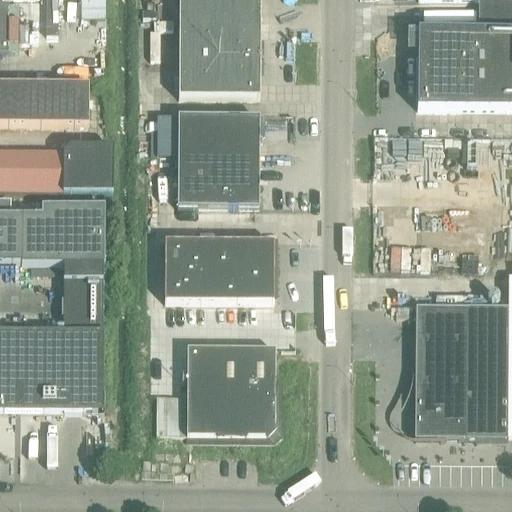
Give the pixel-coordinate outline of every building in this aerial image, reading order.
[(178,0),(178,22),(260,23),(259,0),(178,0)] [(417,36),(416,114),(511,114),(511,0),(417,0),(417,5),(477,5),(477,36),(417,36)] [(260,23),(178,22),(178,62),(259,63),(260,23)] [(259,63),(178,62),(178,103),(259,103),(259,63)] [(0,88),(0,130),(88,131),(88,90),(0,88)] [(177,121),(177,163),(258,163),(258,122),(177,121)] [(0,197),(112,198),(112,151),(69,151),(62,158),(0,157),(0,197)] [(258,163),(177,163),(176,213),(258,213),(258,163)] [(63,336),(103,337),(104,211),(41,211),(41,220),(22,220),(0,220),(0,268),(21,268),(21,270),(63,270),(63,336)] [(273,247),(164,246),(164,308),(273,308),(273,247)] [(414,443),(507,444),(508,313),(415,312),(414,443)] [(409,313),(395,313),(395,323),(409,323),(409,313)] [(0,417),(103,418),(103,337),(63,336),(0,336),(0,417)] [(274,433),(274,426),(274,355),(187,354),(186,402),(155,402),(155,442),(156,443),(206,443),(209,443),(264,443),(274,433)] [(398,358),(397,386),(408,386),(409,358),(398,358)]
